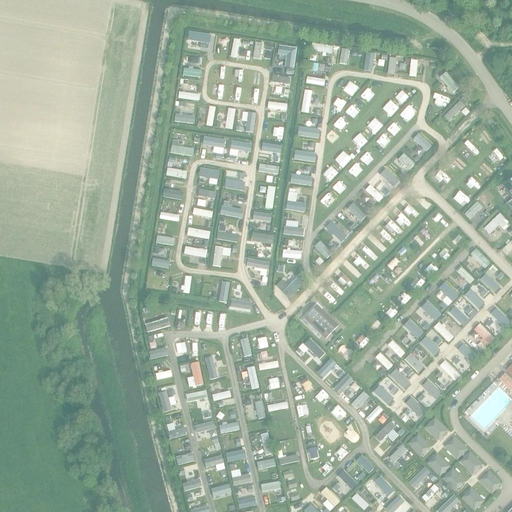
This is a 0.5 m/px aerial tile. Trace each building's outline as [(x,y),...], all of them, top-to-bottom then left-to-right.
[(435,7),(446,11),(448,5),(437,1),(437,3),(436,3),(435,7)] [(238,53),(242,35),(236,33),(232,51),(238,53)] [(254,53),(261,54),(264,38),(257,37),(254,53)] [(313,39),(313,46),(338,48),(339,41),(313,39)] [(344,43),(342,56),(349,57),(351,44),(344,43)] [(367,63),(374,63),(375,49),(367,49),(367,63)] [(309,64),(308,71),(316,72),(317,65),(309,64)] [(443,71),(452,87),(458,84),(448,68),(443,71)] [(307,79),(326,80),(327,74),(308,72),(307,79)] [(367,94),(372,86),(368,83),(363,91),(367,94)] [(270,96),(269,103),(288,106),(289,99),(270,96)] [(353,98),(347,108),(356,113),(362,103),(353,98)] [(303,100),(303,107),(322,108),(322,101),(303,100)] [(392,112),(400,104),(396,100),(388,108),(392,112)] [(176,110),(176,118),(196,118),(196,110),(176,110)] [(340,121),(346,116),(343,112),(336,117),(340,121)] [(378,119),(369,128),(373,132),(381,123),(378,119)] [(396,131),(401,126),(394,120),(389,125),(396,131)] [(486,123),(485,124),(488,128),(494,124),(490,120),(486,123)] [(478,137),(487,129),(480,122),(472,129),(478,137)] [(427,145),(432,140),(421,128),(415,134),(427,145)] [(385,129),(377,137),(385,144),(393,136),(385,129)] [(213,154),(220,154),(222,134),(214,133),(213,154)] [(231,154),(239,156),(242,139),(235,137),(231,154)] [(281,150),(283,142),(263,138),(261,147),(281,150)] [(366,158),(373,151),(369,146),(361,153),(366,158)] [(448,163),(456,154),(452,150),(444,159),(448,163)] [(343,164),(352,155),(348,151),(339,160),(343,164)] [(501,161),(510,155),(507,151),(498,157),(501,161)] [(358,160),(350,165),(355,172),(362,166),(358,160)] [(168,163),(168,173),(187,174),(188,165),(168,163)] [(488,177),(498,167),(493,163),(484,173),(488,177)] [(439,165),(431,173),(437,180),(445,173),(439,165)] [(339,187),(345,178),(340,174),(334,184),(339,187)] [(478,189),(486,181),(482,178),(474,185),(478,189)] [(511,178),(502,185),(511,199),(511,178)] [(465,188),(458,196),(465,203),(473,195),(465,188)] [(411,212),(418,202),(410,195),(402,205),(411,212)] [(476,196),(467,210),(474,214),(483,200),(476,196)] [(354,198),(347,204),(361,217),(367,210),(354,198)] [(287,201),(287,210),(305,210),(305,201),(287,201)] [(161,213),(179,217),(181,211),(163,206),(161,213)] [(500,208),(485,224),(491,230),(500,221),(503,224),(509,217),(500,208)] [(434,210),(428,217),(435,224),(442,217),(434,210)] [(333,217),(326,224),(339,238),(346,231),(333,217)] [(421,238),(427,229),(423,227),(417,236),(421,238)] [(259,239),(259,249),(263,250),(264,236),(272,236),(273,232),(249,231),(248,238),(259,239)] [(371,236),(365,245),(373,250),(379,241),(371,236)] [(400,247),(408,252),(414,243),(405,238),(400,247)] [(223,262),(224,242),(216,241),(215,261),(223,262)] [(445,257),(454,248),(451,245),(442,254),(445,257)] [(392,266),(399,259),(393,253),(386,260),(392,266)] [(432,271),(440,264),(436,260),(428,268),(432,271)] [(332,277),(339,284),(348,275),(341,268),(332,277)] [(289,283),(293,288),(305,274),(301,270),(289,283)] [(371,276),(378,282),(383,275),(376,270),(371,276)] [(419,270),(410,279),(418,287),(426,278),(419,270)] [(192,288),(193,271),(186,271),(186,281),(183,281),(182,287),(192,288)] [(229,297),(230,282),(223,281),(222,296),(229,297)] [(327,298),(336,290),(329,282),(320,290),(327,298)] [(360,303),(367,294),(358,288),(352,297),(360,303)] [(232,303),(248,304),(248,297),(233,296),(232,303)] [(431,298),(426,302),(438,314),(443,309),(431,298)] [(453,299),(448,305),(465,321),(470,315),(453,299)] [(347,317),(355,306),(347,300),(339,311),(347,317)] [(385,308),(392,314),(400,306),(393,300),(385,308)] [(317,306),(304,319),(325,339),(338,326),(317,306)] [(197,308),(196,326),(203,326),(204,309),(197,308)] [(377,312),(369,320),(378,329),(386,321),(377,312)] [(454,312),(447,317),(454,326),(460,322),(454,312)] [(148,326),(171,323),(170,315),(147,318),(148,326)] [(402,328),(414,340),(419,334),(407,323),(402,328)] [(254,333),(259,345),(264,343),(260,331),(254,333)] [(363,345),(371,336),(367,332),(358,340),(363,345)] [(401,353),(406,348),(394,335),(389,339),(401,353)] [(344,349),(351,356),(358,348),(351,341),(344,349)] [(212,371),(220,368),(214,353),(207,356),(212,371)] [(333,354),(320,366),(326,372),(339,360),(333,354)] [(189,372),(191,382),(205,380),(201,357),(193,358),(195,371),(189,372)] [(257,361),(249,363),(253,384),(260,383),(257,361)] [(173,365),(157,368),(158,375),(174,371),(173,365)] [(343,390),(354,379),(348,373),(337,384),(343,390)] [(510,391),(511,388),(511,381),(504,374),(498,380),(510,391)] [(393,393),(398,389),(385,376),(381,381),(393,393)] [(162,386),(163,392),(176,390),(175,384),(162,386)] [(214,389),(215,395),(233,392),(231,386),(214,389)] [(365,386),(355,398),(361,404),(372,391),(365,386)] [(190,398),(208,394),(207,389),(189,393),(190,398)] [(372,419),(385,405),(380,401),(367,414),(372,419)] [(264,428),(266,450),(273,449),(271,428),(264,428)] [(390,453),(395,459),(409,445),(403,440),(390,453)] [(247,455),(247,446),(229,447),(230,456),(247,455)] [(278,455),(259,457),(260,465),(278,463),(278,455)] [(411,475),(418,484),(432,473),(425,464),(411,475)] [(293,484),(295,489),(306,486),(305,480),(293,484)] [(218,496),(234,492),(233,486),(217,490),(218,496)] [(440,504),(445,510),(460,496),(455,490),(440,504)] [(240,495),(241,501),(259,497),(257,491),(240,495)] [(400,491),(386,503),(391,509),(406,496),(400,491)]
